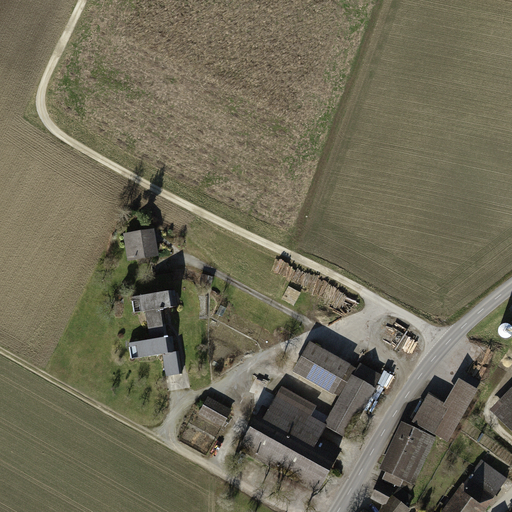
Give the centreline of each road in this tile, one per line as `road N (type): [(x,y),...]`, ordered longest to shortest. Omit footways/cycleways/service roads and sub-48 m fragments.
road 1 (track): [(386,303),(58,132),(39,97),(85,0)]
road 2 (residential): [(302,511),(160,437),(181,402),(386,303),(454,336)]
road 3 (tertiary): [(454,336),(409,391),(337,511)]
road 4 (track): [(160,437),(0,349)]
